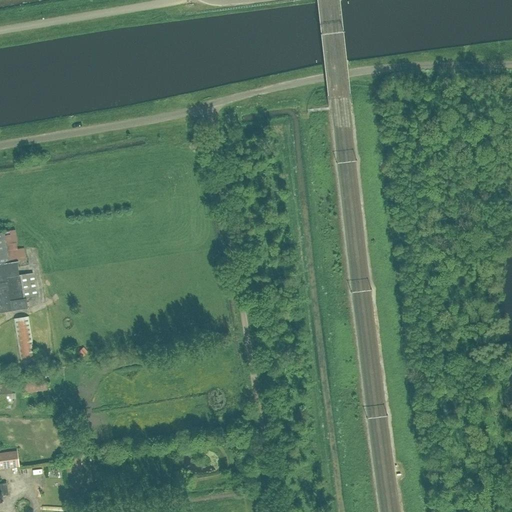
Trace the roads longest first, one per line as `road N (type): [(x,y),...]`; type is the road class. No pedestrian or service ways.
road 1 (unclassified): [(275,511),(206,105)]
road 2 (unclassified): [(206,105),(364,70),(511,65)]
road 3 (unclassified): [(0,144),(206,105)]
